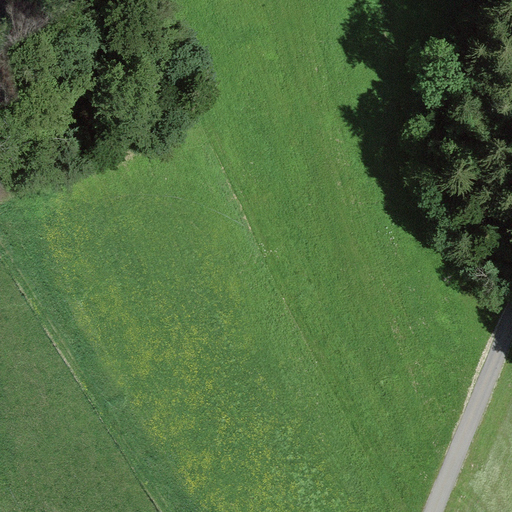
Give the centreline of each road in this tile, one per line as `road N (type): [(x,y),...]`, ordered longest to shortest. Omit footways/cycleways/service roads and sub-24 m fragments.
road 1 (track): [(0,244),(167,511)]
road 2 (unclassified): [(433,511),(511,318)]
